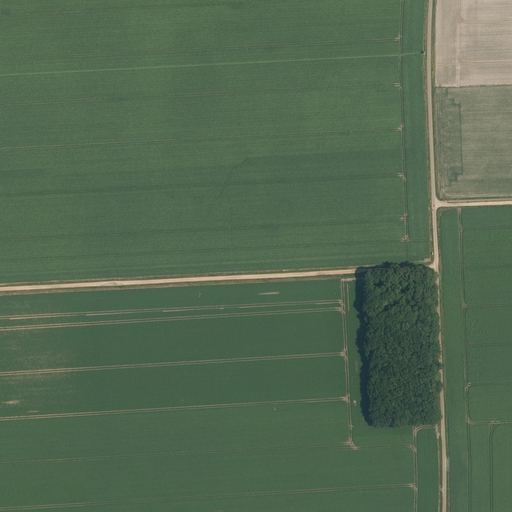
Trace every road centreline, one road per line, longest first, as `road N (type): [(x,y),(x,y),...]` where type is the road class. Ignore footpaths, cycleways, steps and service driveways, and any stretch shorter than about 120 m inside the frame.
road 1 (unclassified): [(443,511),(430,0)]
road 2 (track): [(436,268),(0,288)]
